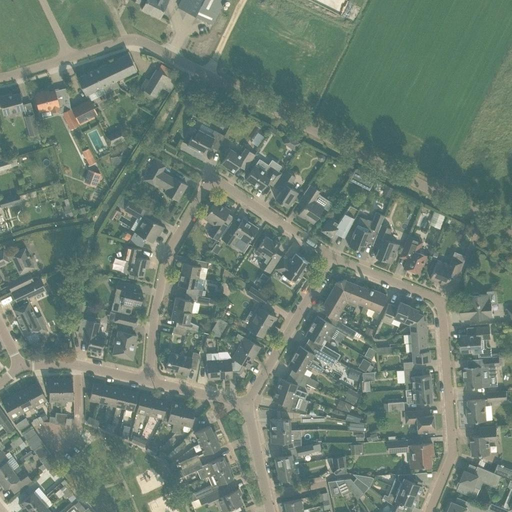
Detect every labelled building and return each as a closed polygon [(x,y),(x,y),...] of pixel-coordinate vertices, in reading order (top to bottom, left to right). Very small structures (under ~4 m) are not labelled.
[(133,0),(138,2),(138,1),(144,4),(141,9),(158,18),(167,0),(133,0)] [(180,0),(177,7),(194,15),(212,24),(223,0),(180,0)] [(77,78),(85,95),(103,87),(106,93),(119,87),(116,81),(136,71),(128,54),(77,78)] [(144,90),(154,96),(167,76),(156,69),(149,80),(144,90)] [(44,91),(34,93),(37,103),(39,112),(51,108),(52,111),(58,110),(59,114),(62,113),(70,109),(68,99),(67,95),(66,93),(55,95),(54,91),(44,93),(44,91)] [(0,95),(0,104),(3,115),(24,109),(22,102),(19,93),(8,96),(7,94),(0,95)] [(72,107),(79,121),(98,112),(90,97),(72,107)] [(70,109),(62,113),(70,128),(77,124),(70,109)] [(33,114),(24,116),(29,135),(38,133),(33,114)] [(226,114),(223,119),(229,122),(231,117),(226,114)] [(105,136),(109,146),(110,145),(111,147),(126,139),(121,128),(105,136)] [(186,145),(202,153),(205,147),(207,148),(209,149),(210,149),(211,149),(211,148),(212,148),(212,147),(217,150),(221,141),(224,135),(213,130),(211,135),(207,134),(198,129),(194,138),(191,136),(186,145)] [(288,135),(283,143),(294,150),(299,142),(288,135)] [(223,155),(225,156),(221,163),(234,172),(238,166),(244,170),(250,161),(254,155),(245,148),(240,156),(228,147),(223,155)] [(82,151),(88,166),(96,162),(89,148),(82,151)] [(2,160),(0,160),(0,169),(16,165),(14,156),(2,160)] [(173,178),(161,171),(165,166),(156,160),(145,179),(154,184),(156,181),(170,189),(167,194),(177,200),(186,185),(173,177),(173,178)] [(250,171),(245,179),(261,190),(267,182),(272,185),(278,177),(280,173),(277,171),(268,165),(267,166),(261,161),(258,162),(255,165),(254,165),(250,171)] [(374,179),(356,169),(352,176),(365,183),(363,187),(369,190),(374,179)] [(86,182),(95,186),(100,174),(90,170),(86,182)] [(281,203),(287,207),(297,192),(291,188),(293,184),(291,182),(295,177),(285,170),(281,176),(274,187),(280,191),(274,199),(281,203)] [(387,203),(393,186),(376,181),(373,190),(383,193),(380,201),(387,203)] [(303,194),(297,202),(303,206),(298,214),(303,218),(304,217),(313,223),(318,215),(324,207),(327,209),(332,202),(318,193),(319,191),(309,184),(303,194)] [(0,199),(0,205),(1,207),(11,204),(11,205),(21,203),(18,194),(0,199)] [(125,207),(123,210),(137,217),(142,208),(129,200),(125,207)] [(214,225),(208,234),(217,240),(227,225),(222,221),(229,210),(224,206),(223,207),(214,201),(209,209),(209,210),(205,216),(212,220),(210,223),(214,225)] [(321,230),(334,239),(336,235),(336,232),(338,231),(339,233),(344,236),(349,227),(358,210),(349,205),(337,223),(336,221),(333,219),(331,219),(330,218),(327,222),(321,230)] [(112,208),(108,216),(112,218),(116,211),(120,214),(121,212),(113,207),(112,208)] [(367,241),(372,243),(377,231),(380,224),(384,215),(375,212),(372,221),(367,219),(366,220),(359,217),(355,227),(351,237),(350,236),(346,243),(348,244),(348,246),(363,252),(367,241)] [(434,212),(431,220),(441,224),(444,216),(434,212)] [(144,221),(137,234),(152,242),(158,231),(160,232),(163,227),(143,215),(140,219),(144,221)] [(251,236),(257,228),(242,218),(239,223),(233,219),(229,226),(223,234),(220,239),(230,246),(234,240),(236,240),(238,240),(238,239),(246,244),(251,236)] [(377,231),(372,243),(372,245),(378,247),(375,256),(390,263),(398,244),(386,239),(391,228),(380,224),(377,231)] [(127,232),(123,238),(127,241),(131,235),(127,232)] [(464,234),(459,238),(464,244),(469,240),(464,234)] [(280,256),(274,252),(280,243),(277,242),(276,243),(265,236),(255,250),(265,257),(259,266),(269,273),(280,256)] [(403,268),(417,273),(421,265),(422,266),(426,256),(418,252),(422,241),(408,236),(404,244),(399,257),(406,259),(403,268)] [(138,257),(140,249),(126,246),(123,259),(124,259),(121,271),(142,276),(145,264),(148,265),(149,259),(138,257)] [(7,285),(11,292),(33,282),(29,274),(29,275),(26,269),(33,266),(28,256),(29,256),(28,253),(27,254),(24,248),(6,256),(3,250),(0,250),(0,265),(13,259),(19,272),(19,271),(22,278),(7,285)] [(454,252),(451,258),(462,262),(464,256),(454,252)] [(282,273),(281,273),(296,283),(309,263),(295,253),(289,262),(283,257),(275,268),(282,273)] [(182,263),(180,274),(197,278),(204,279),(208,262),(191,258),(190,264),(182,263)] [(429,278),(445,285),(450,273),(456,276),(462,262),(451,258),(448,267),(436,263),(433,269),(429,278)] [(262,273),(258,278),(265,282),(268,277),(262,273)] [(197,278),(180,274),(178,285),(195,289),(197,278)] [(33,282),(11,292),(14,300),(11,301),(14,306),(17,305),(17,306),(28,302),(29,302),(27,298),(45,290),(39,278),(36,280),(33,282)] [(334,282),(335,284),(345,303),(353,283),(345,280),(345,279),(334,282)] [(114,293),(123,295),(121,302),(112,303),(110,310),(128,314),(130,313),(132,306),(139,307),(142,294),(132,291),(134,285),(117,281),(114,293)] [(363,287),(362,287),(353,283),(345,303),(355,307),(357,303),(363,287)] [(335,284),(325,300),(342,309),(345,303),(335,284)] [(246,293),(262,304),(267,297),(250,286),(246,293)] [(363,286),(362,287),(363,287),(357,303),(363,306),(360,312),(365,314),(368,307),(375,290),(363,286)] [(386,295),(375,290),(368,307),(374,310),(372,317),(376,319),(382,304),(386,295)] [(470,318),(470,319),(473,319),(489,318),(489,317),(492,316),(491,303),(488,303),(487,294),(479,295),(478,293),(472,293),(472,295),(468,295),(469,308),(459,308),(460,319),(470,318)] [(201,296),(196,295),(195,302),(207,305),(209,298),(204,297),(201,296)] [(175,297),(173,308),(190,312),(193,301),(175,297)] [(319,310),(337,320),(342,323),(344,319),(338,315),(342,309),(325,300),(319,310)] [(393,317),(402,321),(408,306),(409,306),(409,305),(399,301),(397,307),(388,303),(381,319),(391,323),(393,317)] [(17,305),(14,306),(14,308),(13,309),(20,324),(18,325),(23,336),(25,335),(29,343),(30,345),(32,346),(34,346),(36,345),(38,344),(39,342),(39,341),(38,339),(37,335),(47,330),(38,310),(33,312),(28,302),(17,306),(17,305)] [(255,314),(247,328),(262,336),(270,322),(273,324),(276,318),(257,306),(253,313),(255,314)] [(402,321),(409,324),(422,315),(417,313),(418,310),(409,306),(408,306),(402,321)] [(176,321),(175,326),(186,329),(186,330),(197,332),(198,326),(188,322),(190,312),(173,308),(170,319),(176,321)] [(113,321),(125,324),(135,326),(137,318),(115,313),(113,321)] [(311,323),(310,325),(331,337),(339,342),(343,336),(345,335),(351,339),(356,332),(341,324),(342,323),(337,320),(334,325),(325,320),(317,315),(312,323),(311,323)] [(409,324),(410,331),(426,330),(425,319),(422,320),(422,315),(409,324)] [(87,320),(82,339),(88,340),(86,349),(100,352),(104,337),(97,335),(100,323),(87,320)] [(331,337),(310,325),(309,327),(305,335),(313,340),(320,344),(323,339),(328,342),(331,337)] [(186,329),(175,326),(173,326),(172,332),(185,335),(186,330),(186,329)] [(461,335),(462,352),(472,352),(472,354),(478,353),(478,357),(492,356),(491,349),(478,350),(478,343),(481,343),(481,339),(490,338),(489,326),(476,327),(477,334),(461,335)] [(410,331),(410,341),(427,340),(426,330),(410,331)] [(117,356),(132,360),(135,347),(133,346),(136,335),(126,333),(117,331),(114,344),(112,354),(118,355),(117,356)] [(241,341),(237,347),(254,357),(260,346),(244,337),(237,333),(234,337),(241,341)] [(410,341),(411,351),(427,350),(427,340),(410,341)] [(319,350),(335,360),(336,360),(340,354),(322,344),(319,350)] [(294,353),(293,355),(312,367),(321,372),(323,369),(318,364),(318,363),(311,359),(314,354),(299,345),(294,354),(294,353)] [(364,355),(371,358),(375,350),(369,346),(364,355)] [(237,347),(231,358),(240,373),(244,366),(247,367),(254,357),(237,347)] [(335,360),(319,350),(315,356),(331,365),(335,360)] [(402,362),(403,369),(417,368),(417,361),(429,361),(428,350),(427,350),(411,351),(412,361),(402,362)] [(218,352),(218,359),(220,378),(232,377),(232,374),(240,373),(231,358),(227,351),(218,352)] [(165,369),(176,372),(180,355),(169,352),(165,369)] [(180,355),(176,372),(188,374),(189,368),(195,369),(199,353),(192,352),(191,357),(180,355)] [(220,378),(218,359),(211,360),(211,353),(206,353),(206,360),(207,369),(207,379),(220,378)] [(312,367),(293,355),(292,357),(287,366),(296,371),(302,374),(306,369),(310,371),(312,367)] [(499,357),(484,358),(485,366),(485,367),(488,366),(499,365),(499,358),(499,357)] [(473,367),(463,368),(464,376),(466,376),(466,388),(476,387),(482,387),(497,386),(496,372),(489,373),(488,366),(485,367),(485,366),(481,367),(473,367)] [(350,368),(348,376),(358,379),(360,370),(350,368)] [(411,382),(412,388),(412,389),(430,387),(429,374),(418,375),(417,368),(403,369),(404,382),(411,382)] [(306,383),(315,388),(318,382),(305,375),(302,381),(306,383)] [(280,378),(276,389),(304,399),(307,393),(296,389),(297,384),(280,378)] [(72,400),(72,389),(72,379),(60,380),(60,403),(60,406),(66,406),(65,400),(72,400)] [(60,403),(60,380),(48,380),(49,400),(56,400),(56,403),(60,403)] [(37,383),(25,389),(34,405),(46,399),(37,383)] [(89,399),(98,401),(102,385),(93,383),(89,399)] [(98,401),(107,403),(110,387),(102,385),(98,401)] [(107,403),(116,405),(119,389),(110,387),(107,403)] [(412,389),(412,388),(405,390),(406,403),(431,401),(430,387),(412,389)] [(355,404),(360,392),(348,388),(343,400),(355,404)] [(25,389),(13,396),(22,412),(34,405),(25,389)] [(116,405),(124,408),(128,391),(119,389),(116,405)] [(291,406),(290,411),(302,413),(303,410),(304,411),(308,400),(304,399),(276,389),(272,400),(289,406),(291,406)] [(128,391),(124,408),(133,410),(137,393),(128,391)] [(487,392),(488,401),(506,400),(505,391),(487,392)] [(136,411),(149,414),(153,397),(140,394),(136,411)] [(22,412),(13,396),(2,402),(10,418),(22,412)] [(153,397),(149,414),(162,417),(166,400),(153,397)] [(349,412),(352,404),(339,399),(336,407),(349,412)] [(467,400),(468,412),(466,412),(467,422),(486,420),(484,399),(467,400)] [(172,432),(176,433),(183,404),(172,401),(167,421),(174,423),(172,432)] [(387,403),(388,411),(403,409),(403,401),(387,403)] [(183,404),(176,433),(182,434),(182,430),(187,431),(189,430),(194,407),(183,404)] [(270,419),(270,431),(290,430),(290,418),(309,418),(309,414),(302,413),(290,411),(280,410),(280,418),(270,419)] [(414,425),(416,425),(417,433),(434,431),(432,415),(423,416),(422,410),(404,412),(405,421),(414,420),(414,425)] [(347,414),(345,420),(358,422),(360,418),(347,414)] [(7,419),(0,423),(0,424),(6,433),(13,428),(7,419)] [(194,432),(199,444),(216,436),(214,431),(212,432),(209,425),(194,432)] [(489,441),(497,440),(496,426),(478,427),(479,435),(470,436),(472,455),(482,455),(490,454),(489,441)] [(22,435),(26,440),(35,433),(32,428),(22,435)] [(281,442),(281,450),(294,448),(294,441),(291,441),(290,430),(270,431),(270,442),(281,442)] [(26,440),(29,445),(39,438),(35,433),(26,440)] [(131,441),(137,444),(140,439),(133,436),(131,441)] [(216,436),(199,444),(203,454),(219,447),(216,441),(218,440),(216,436)] [(29,445),(33,450),(42,443),(39,438),(29,445)] [(140,439),(137,444),(143,447),(146,441),(140,439)] [(406,439),(387,441),(388,452),(395,452),(395,446),(406,445),(406,439)] [(175,448),(177,451),(186,444),(183,441),(175,448)] [(33,450),(40,460),(49,453),(42,443),(33,450)] [(362,443),(351,443),(350,453),(362,453),(362,443)] [(410,445),(411,451),(411,467),(431,465),(430,452),(433,452),(432,443),(410,445)] [(274,458),(276,469),(293,465),(292,459),(298,458),(297,456),(313,452),(312,444),(294,448),(281,450),(282,456),(274,458)] [(145,450),(154,455),(157,449),(148,445),(145,450)] [(22,456),(25,460),(33,455),(30,451),(22,456)] [(40,460),(42,464),(43,465),(53,458),(49,453),(40,460)] [(0,477),(12,469),(6,461),(8,459),(4,454),(0,457),(0,477)] [(179,462),(182,469),(201,461),(198,454),(179,462)] [(212,473),(212,474),(230,466),(227,461),(225,462),(222,456),(202,465),(201,461),(182,469),(185,475),(197,470),(200,478),(207,476),(212,473)] [(332,466),(330,468),(335,474),(346,473),(344,456),(331,458),(332,466)] [(43,465),(45,468),(47,470),(52,466),(57,463),(53,458),(43,465)] [(12,469),(0,477),(0,482),(4,489),(8,486),(13,493),(31,481),(26,473),(18,478),(15,473),(20,469),(18,465),(12,469)] [(293,465),(276,469),(279,480),(288,478),(289,483),(303,480),(302,474),(295,475),(293,465)] [(45,468),(41,471),(41,472),(38,474),(44,481),(47,478),(45,476),(49,472),(53,476),(57,472),(52,466),(47,470),(45,468)] [(232,478),(229,471),(231,470),(230,466),(212,474),(212,473),(207,476),(211,485),(212,487),(223,482),(232,478)] [(501,475),(477,466),(474,474),(464,470),(460,481),(459,482),(458,482),(455,488),(457,488),(456,490),(471,496),(472,495),(476,486),(480,488),(482,481),(496,487),(501,475)] [(501,475),(510,479),(511,480),(511,469),(510,468),(507,477),(501,475)] [(395,478),(391,486),(417,496),(418,494),(420,494),(422,489),(420,488),(421,485),(420,485),(422,482),(415,479),(415,473),(397,474),(398,479),(395,478)] [(352,474),(356,477),(356,478),(368,487),(373,478),(370,476),(352,474)] [(350,478),(343,479),(351,491),(357,499),(363,493),(353,482),(350,478)] [(356,478),(353,482),(363,493),(368,487),(356,478)] [(342,496),(351,491),(343,479),(335,480),(342,496)] [(60,489),(64,493),(68,489),(64,485),(60,489)] [(211,485),(190,494),(191,497),(193,502),(198,500),(197,499),(210,493),(214,491),(212,487),(211,485)] [(210,493),(197,499),(198,500),(201,506),(208,503),(218,498),(223,511),(235,511),(241,510),(239,504),(241,503),(238,495),(240,494),(238,488),(232,491),(229,485),(228,485),(224,487),(223,487),(214,491),(210,493)] [(382,498),(393,505),(401,508),(403,503),(412,507),(413,504),(415,505),(417,499),(416,499),(417,496),(391,486),(387,496),(383,494),(382,498)] [(68,489),(64,493),(68,498),(72,494),(68,489)] [(22,511),(25,511),(40,500),(33,491),(20,503),(25,509),(22,511)] [(486,511),(487,509),(457,497),(454,502),(451,501),(451,502),(449,501),(445,510),(447,511),(486,511)] [(284,502),(285,511),(289,511),(302,509),(300,499),(284,502)] [(42,511),(47,508),(40,500),(25,511),(42,511)] [(490,502),(487,509),(494,511),(508,511),(509,510),(490,502)]
